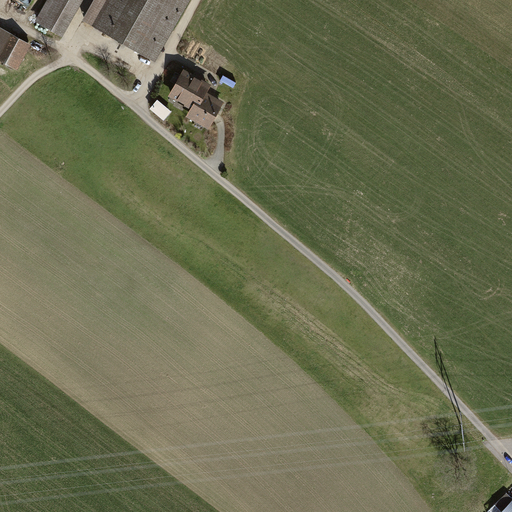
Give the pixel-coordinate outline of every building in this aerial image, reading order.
[(82,0),(49,0),(37,23),(62,37),(82,0)] [(99,0),(87,22),(154,61),(188,0),(99,0)] [(33,46),(0,27),(0,58),(20,69),(33,46)] [(195,76),(184,70),(169,97),(192,109),(187,117),(208,128),(222,102),(208,94),(212,86),(204,82),(204,83),(194,77),(195,76)] [(158,101),(151,110),(164,121),(172,112),(158,101)] [(501,511),(511,511),(511,497),(507,493),(495,504),(502,511),(501,511)]
